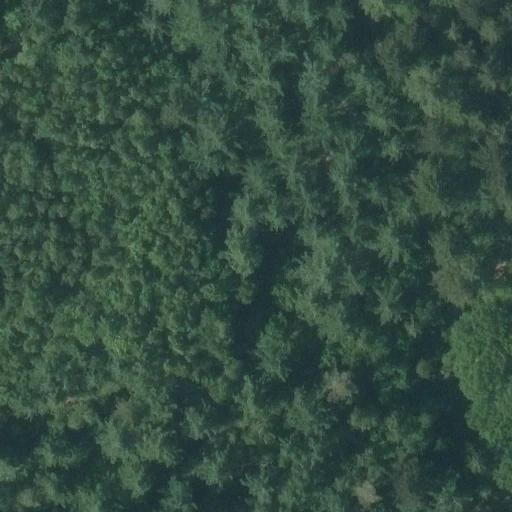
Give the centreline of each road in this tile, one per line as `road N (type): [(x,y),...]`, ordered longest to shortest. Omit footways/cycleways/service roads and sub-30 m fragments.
road 1 (track): [(511,261),(0,414)]
road 2 (unknown): [(361,0),(511,511)]
